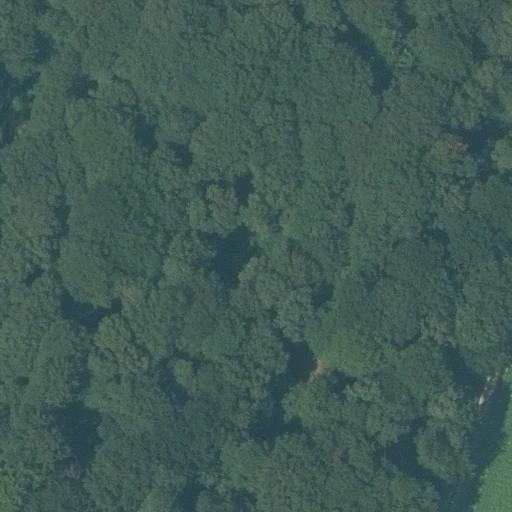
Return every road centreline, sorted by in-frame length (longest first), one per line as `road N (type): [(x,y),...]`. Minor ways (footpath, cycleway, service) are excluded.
road 1 (track): [(476,0),(304,511)]
road 2 (track): [(0,63),(408,201)]
road 3 (track): [(511,301),(444,511)]
